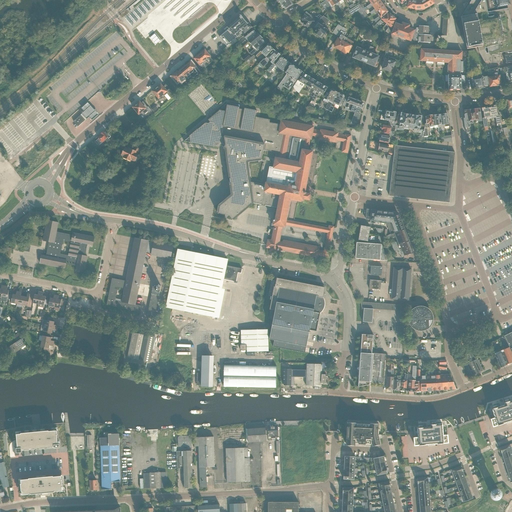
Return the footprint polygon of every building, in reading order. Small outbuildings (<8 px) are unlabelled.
[(286,0),(281,4),(285,10),(286,9),(293,5),(291,1),(292,0),(286,0)] [(338,9),(340,7),(335,0),(326,0),(321,4),(327,12),(333,8),(333,6),(335,5),(338,9)] [(373,5),(380,1),(379,0),(368,0),(371,3),(370,4),(363,9),(364,11),(372,6),(373,5)] [(415,1),(414,0),(412,0),(407,0),(405,4),(408,5),(407,7),(410,8),(412,9),(413,9),(415,9),(415,7),(415,4),(415,3),(415,2),(415,1)] [(415,7),(415,9),(418,9),(418,10),(421,10),(421,9),(423,9),(424,9),(425,9),(433,4),(434,3),(433,0),(422,0),(421,1),(418,1),(418,0),(413,0),(414,0),(415,1),(415,2),(415,3),(415,4),(415,7)] [(511,40),(510,31),(511,30),(511,22),(509,23),(508,21),(506,9),(508,9),(508,8),(502,10),(498,10),(497,8),(487,9),(486,2),(485,0),(474,0),(472,1),(472,0),(471,1),(461,17),(467,49),(478,47),(479,52),(484,61),(487,61),(488,60),(490,59),(491,62),(499,63),(501,59),(500,55),(500,53),(505,52),(505,55),(506,63),(511,62),(511,40)] [(487,9),(497,8),(498,10),(502,10),(501,7),(510,5),(508,0),(495,0),(496,0),(492,1),(492,0),(485,0),(486,2),(487,9)] [(377,11),(383,6),(382,4),(382,3),(381,1),(380,1),(373,5),(375,9),(374,9),(368,14),(370,16),(373,14),(375,12),(377,11)] [(364,11),(363,9),(359,4),(350,10),(348,11),(351,16),(358,11),(363,19),(367,16),(364,11)] [(383,6),(377,11),(379,14),(378,15),(379,17),(374,20),(375,23),(380,18),(387,12),(386,9),(386,8),(385,7),(385,6),(384,6),(384,7),(383,6)] [(314,25),(322,17),(319,14),(316,17),(316,16),(315,16),(314,16),(313,16),(312,16),(311,16),(311,15),(310,16),(306,12),(303,16),(300,19),(302,20),(302,21),(301,22),(302,24),(303,24),(304,25),(305,26),(306,26),(307,27),(311,23),(314,25)] [(386,23),(393,16),(391,14),(390,14),(388,15),(387,14),(380,20),(376,24),(379,26),(381,23),(383,22),(384,21),(386,23)] [(248,23),(243,17),(241,16),(239,17),(227,27),(225,30),(226,32),(220,37),(227,45),(241,34),(240,33),(243,31),(245,34),(252,28),(248,23)] [(393,16),(386,23),(385,25),(388,27),(388,29),(385,32),(388,33),(395,22),(396,22),(394,20),(395,19),(395,18),(393,16)] [(322,17),(314,25),(312,28),(315,30),(314,33),(322,39),(328,30),(323,27),(327,21),(322,17)] [(429,26),(419,26),(419,30),(416,29),(415,31),(414,31),(414,30),(408,28),(409,25),(402,23),(401,26),(395,23),(392,34),(410,41),(411,38),(413,39),(413,40),(413,41),(418,41),(418,42),(431,43),(430,43),(431,35),(428,35),(429,27),(429,26)] [(341,31),(342,29),(338,26),(333,33),(338,36),(341,31)] [(340,50),(344,43),(347,38),(343,36),(345,33),(347,30),(343,28),(342,29),(341,31),(338,36),(340,37),(339,39),(338,39),(334,44),(336,45),(335,47),(340,50)] [(248,41),(257,34),(253,30),(244,37),(246,39),(239,46),(241,48),(248,42),(248,41)] [(161,40),(155,32),(151,36),(150,36),(149,37),(155,45),(158,42),(161,40)] [(248,41),(248,42),(251,44),(253,46),(261,39),(262,38),(257,34),(248,41)] [(344,43),(340,50),(345,53),(346,52),(348,52),(351,46),(356,39),(353,37),(350,44),(349,43),(348,45),(344,43)] [(266,43),(261,39),(253,46),(255,49),(254,49),(249,53),(252,55),(266,43)] [(266,57),(273,50),(268,44),(256,56),(258,58),(262,53),(266,57)] [(364,62),(370,46),(367,45),(365,48),(364,51),(357,48),(356,49),(355,51),(356,52),(353,57),(353,58),(354,59),(356,59),(364,62)] [(370,46),(364,62),(371,65),(372,66),(374,66),(376,60),(378,60),(378,58),(378,57),(371,54),(372,51),(373,48),(370,46)] [(448,63),(448,76),(460,76),(460,72),(463,72),(464,72),(463,66),(463,61),(461,61),(461,59),(462,59),(462,51),(421,48),(420,61),(426,61),(426,63),(433,64),(433,62),(437,62),(437,64),(444,65),(444,62),(448,63)] [(209,65),(214,61),(205,50),(204,50),(200,54),(206,62),(207,62),(207,63),(209,65)] [(280,55),(274,50),(272,53),(271,53),(264,60),(264,59),(258,64),(262,68),(270,61),(273,63),(280,55)] [(245,62),(251,57),(247,53),(242,58),(245,62)] [(206,62),(200,54),(194,59),(200,65),(201,67),(203,66),(205,68),(209,65),(207,63),(207,62),(206,62)] [(255,57),(254,55),(246,61),(248,63),(255,57)] [(392,69),(393,66),(394,65),(395,64),(394,63),(395,62),(394,62),(395,62),(396,60),(395,60),(396,59),(384,55),(382,60),(385,61),(382,69),(383,69),(383,70),(385,71),(386,70),(390,71),(391,68),(392,69)] [(283,72),(290,63),(281,56),(274,64),(273,63),(263,76),(266,79),(269,76),(267,75),(274,68),(276,70),(278,68),(283,72)] [(200,73),(190,62),(178,72),(177,71),(175,73),(174,73),(172,75),(172,76),(175,80),(174,81),(176,83),(177,82),(177,83),(180,80),(182,82),(185,79),(188,83),(200,73)] [(280,90),(296,68),(290,64),(285,72),(287,74),(277,88),(280,90)] [(296,68),(280,90),(280,91),(283,86),(286,88),(289,83),(291,80),(295,82),(302,72),(296,68)] [(304,85),(309,77),(303,73),(299,81),(297,80),(293,87),(294,89),(295,90),(297,92),(299,93),(302,89),(303,87),(301,86),(299,87),(297,85),(300,82),(303,84),(304,85)] [(482,75),(481,73),(471,75),(472,79),(473,90),(484,88),(484,87),(489,86),(487,74),(482,75)] [(490,87),(497,85),(494,73),(494,74),(492,74),(492,76),(494,76),(494,77),(488,78),(490,87)] [(461,76),(460,76),(448,76),(446,76),(446,82),(448,82),(448,89),(461,89),(461,82),(465,82),(465,76),(461,76)] [(310,88),(315,80),(309,77),(304,85),(306,85),(308,87),(307,91),(305,90),(303,90),(302,89),(299,93),(301,94),(303,95),(305,95),(306,96),(310,88)] [(313,97),(321,84),(315,80),(310,88),(315,91),(314,92),(313,91),(311,96),(313,97)] [(166,91),(160,84),(160,85),(157,86),(158,87),(155,88),(153,90),(152,91),(159,99),(164,94),(165,95),(167,94),(171,98),(175,95),(170,88),(166,91)] [(313,97),(312,100),(311,100),(314,102),(316,99),(315,99),(316,99),(318,94),(317,94),(318,93),(322,95),(327,88),(321,84),(313,97)] [(329,111),(337,93),(332,90),(330,91),(329,93),(327,93),(325,97),(323,101),(323,102),(323,103),(324,104),(325,104),(326,104),(327,103),(328,101),(330,102),(329,104),(328,104),(325,109),(329,111)] [(341,107),(342,106),(344,101),(342,101),(344,97),(343,95),(337,93),(329,111),(332,112),(334,107),(334,106),(335,104),(341,107)] [(357,107),(359,102),(359,101),(358,100),(357,100),(356,100),(355,100),(349,98),(348,98),(346,97),(342,106),(346,107),(345,109),(348,111),(349,110),(351,104),(357,107)] [(141,104),(140,101),(133,107),(139,114),(142,111),(145,114),(148,112),(149,113),(151,110),(148,107),(147,107),(145,105),(143,102),(141,104)] [(363,103),(359,102),(357,107),(351,104),(349,110),(355,113),(353,119),(355,120),(353,124),(356,125),(360,115),(359,114),(361,108),(362,109),(362,108),(364,105),(363,103)] [(87,103),(81,109),(84,112),(81,115),(86,120),(88,117),(91,120),(98,114),(87,103)] [(258,111),(245,109),(245,110),(240,109),(240,108),(228,105),(226,112),(221,111),(210,121),(209,120),(209,121),(211,122),(209,124),(207,123),(206,124),(206,123),(198,130),(191,136),(192,142),(191,142),(185,141),(185,140),(184,141),(219,148),(221,145),(223,146),(225,147),(224,148),(224,149),(224,148),(226,149),(227,153),(228,163),(232,195),(219,206),(218,213),(217,214),(225,215),(225,216),(226,217),(227,218),(229,216),(233,220),(252,203),(278,208),(275,220),(275,219),(274,219),(273,220),(273,221),(274,222),(273,225),(274,225),(271,241),(268,240),(266,247),(270,248),(270,251),(277,252),(277,250),(278,250),(317,257),(317,255),(328,257),(332,233),(331,233),(331,230),(333,229),(333,227),(329,226),(329,228),(286,220),(290,198),(297,200),(297,201),(301,202),(301,203),(302,203),(303,199),(309,200),(310,194),(306,194),(306,192),(304,192),(312,152),(308,151),(310,139),(311,139),(312,135),(319,137),(319,139),(336,143),(336,140),(344,141),(342,152),(347,153),(351,135),(345,134),(345,137),(337,135),(338,133),(320,130),(320,132),(313,131),(313,127),(312,127),(313,124),(286,118),(285,121),(282,121),(281,125),(270,123),(271,120),(256,117),(258,111)] [(489,107),(491,119),(495,118),(497,125),(497,127),(499,126),(500,129),(502,128),(499,115),(498,115),(496,105),(489,107)] [(487,119),(491,119),(489,107),(482,108),(483,118),(482,118),(484,127),(484,131),(488,130),(488,126),(487,119)] [(473,120),(472,110),(471,110),(471,109),(468,110),(464,111),(465,119),(464,119),(466,132),(470,132),(469,124),(474,123),(473,120)] [(478,120),(478,121),(481,121),(481,122),(483,122),(482,120),(481,120),(480,109),(475,109),(473,109),(473,110),(472,110),(473,120),(478,120)] [(386,110),(384,120),(389,121),(389,123),(390,123),(390,125),(395,126),(396,122),(394,122),(396,112),(392,111),(386,110)] [(441,123),(442,131),(444,131),(443,128),(443,127),(444,126),(444,127),(449,126),(448,123),(447,113),(445,112),(443,113),(443,114),(442,114),(440,115),(441,123)] [(409,130),(411,115),(409,114),(408,113),(407,113),(406,114),(401,113),(400,121),(399,122),(398,124),(399,125),(399,126),(397,126),(396,129),(403,130),(404,130),(404,129),(409,130)] [(422,138),(423,130),(419,129),(420,128),(421,126),(421,125),(423,117),(421,117),(421,116),(416,116),(416,115),(416,114),(415,114),(414,114),(414,115),(411,115),(409,130),(414,131),(414,132),(420,133),(419,137),(422,137),(422,138)] [(442,131),(441,123),(440,123),(439,115),(437,115),(436,115),(435,114),(433,114),(433,115),(432,115),(434,128),(438,128),(438,127),(440,127),(440,128),(440,131),(442,131)] [(78,127),(86,120),(81,115),(73,121),(78,127)] [(430,129),(434,128),(432,115),(428,116),(428,117),(426,117),(426,119),(426,122),(426,123),(426,124),(425,124),(424,131),(423,131),(423,130),(422,138),(422,142),(425,141),(424,136),(428,136),(428,131),(430,131),(430,129)] [(389,136),(393,136),(394,132),(390,131),(391,127),(383,125),(383,126),(381,126),(381,128),(382,129),(382,130),(383,130),(382,133),(389,134),(389,136)] [(108,142),(110,140),(109,138),(111,137),(108,134),(107,135),(104,131),(100,135),(98,137),(102,142),(105,140),(107,143),(108,142)] [(396,137),(393,136),(389,136),(387,135),(386,136),(381,135),(379,142),(388,143),(389,137),(391,138),(391,139),(395,140),(396,137)] [(387,145),(379,143),(378,150),(387,152),(388,148),(393,149),(394,145),(387,144),(387,145)] [(137,153),(140,148),(136,146),(135,149),(135,151),(128,148),(128,149),(125,147),(120,158),(123,159),(123,158),(130,161),(131,160),(136,162),(138,158),(137,157),(138,154),(137,153)] [(449,203),(455,153),(395,146),(389,196),(449,203)] [(216,158),(204,156),(200,176),(212,179),(216,158)] [(398,213),(367,210),(366,219),(371,220),(370,223),(375,223),(375,222),(385,223),(386,223),(391,234),(404,229),(398,213)] [(89,245),(93,245),(94,237),(73,233),(72,235),(57,232),(58,223),(47,220),(43,241),(49,242),(46,256),(41,255),(40,263),(65,268),(66,261),(74,263),(74,265),(77,266),(76,271),(84,273),(87,256),(85,256),(87,244),(89,244),(89,245)] [(359,233),(369,234),(370,227),(361,225),(359,233)] [(396,239),(406,235),(404,229),(391,234),(388,235),(389,238),(395,236),(396,239)] [(368,241),(369,234),(359,233),(358,240),(368,241)] [(393,248),(409,242),(406,235),(396,239),(397,241),(395,242),(391,244),(393,248)] [(151,255),(170,259),(173,245),(154,241),(154,242),(148,241),(135,238),(126,281),(112,278),(106,305),(129,310),(128,311),(130,311),(130,310),(140,312),(141,306),(135,305),(135,304),(145,252),(151,253),(151,255)] [(398,252),(399,252),(411,247),(409,242),(393,248),(394,252),(397,251),(398,252)] [(385,260),(384,256),(386,255),(382,245),(357,243),(356,258),(380,260),(385,260)] [(11,253),(12,248),(6,247),(5,252),(3,262),(9,264),(11,253)] [(411,247),(399,252),(400,255),(401,257),(413,253),(411,247)] [(241,273),(242,268),(227,265),(228,260),(177,250),(166,307),(216,318),(224,279),(236,281),(237,272),(241,273)] [(381,276),(382,267),(371,266),(370,275),(381,276)] [(408,300),(411,269),(394,268),(391,299),(408,300)] [(270,310),(268,319),(273,320),(269,339),(274,340),(273,347),(305,353),(306,346),(310,330),(316,331),(320,313),(321,312),(322,311),(322,310),(323,309),(324,308),(324,307),(324,306),(324,305),(325,303),(324,302),(324,301),(324,300),(323,298),(323,297),(322,296),(324,288),(277,279),(277,281),(271,280),(268,296),(272,297),(269,309),(270,310)] [(380,290),(381,281),(370,280),(369,289),(380,290)] [(9,299),(10,295),(8,294),(9,290),(6,290),(6,286),(4,286),(1,298),(1,300),(6,301),(7,299),(9,299)] [(160,292),(161,287),(157,286),(157,287),(153,286),(147,315),(154,317),(160,292)] [(17,304),(19,292),(16,291),(16,295),(13,294),(12,295),(10,295),(9,299),(12,300),(11,303),(17,304)] [(54,307),(56,295),(54,295),(53,298),(50,298),(50,299),(48,298),(46,304),(49,305),(48,306),(54,307)] [(54,307),(53,310),(59,311),(59,309),(60,305),(63,306),(64,299),(61,299),(61,300),(58,299),(59,296),(56,295),(54,307)] [(372,322),(374,303),(360,302),(362,312),(363,312),(363,322),(372,322)] [(429,327),(429,326),(428,321),(432,320),(432,319),(432,318),(432,317),(432,316),(432,315),(431,314),(431,313),(430,312),(429,311),(428,310),(428,309),(427,309),(426,308),(425,308),(424,308),(423,307),(422,307),(421,307),(420,307),(419,307),(418,307),(417,308),(416,308),(415,308),(414,309),(413,310),(412,311),(412,312),(411,312),(410,313),(410,314),(410,315),(409,316),(409,317),(409,318),(409,319),(409,320),(409,321),(410,322),(410,323),(410,324),(411,325),(411,326),(412,326),(413,327),(413,328),(414,328),(415,329),(416,329),(417,330),(418,330),(419,330),(420,330),(421,330),(422,330),(423,330),(424,330),(425,329),(426,329),(427,329),(427,328),(428,327),(429,327)] [(46,317),(45,320),(43,320),(42,325),(45,326),(57,328),(57,326),(54,325),(54,322),(55,318),(48,317),(47,317),(46,317)] [(57,328),(45,326),(44,326),(42,325),(40,330),(43,331),(45,331),(44,333),(44,334),(50,335),(51,333),(52,333),(53,330),(57,331),(57,328)] [(268,351),(268,329),(241,330),(241,345),(240,345),(240,350),(247,350),(247,352),(268,351)] [(44,334),(44,333),(39,332),(39,335),(42,336),(41,341),(54,344),(54,341),(51,341),(51,337),(50,337),(50,335),(44,334)] [(150,362),(155,337),(132,332),(127,357),(150,362)] [(21,339),(18,334),(14,337),(17,342),(8,348),(11,353),(14,351),(16,352),(22,348),(22,349),(26,347),(28,350),(23,342),(24,341),(22,338),(21,339)] [(373,335),(361,334),(362,334),(359,367),(358,367),(358,370),(359,370),(358,386),(358,387),(369,385),(370,382),(371,382),(383,383),(385,354),(373,353),(373,354),(372,354),(373,335)] [(509,364),(511,362),(511,353),(510,349),(508,344),(504,336),(498,339),(503,350),(509,364)] [(50,349),(52,349),(54,344),(41,341),(40,347),(44,348),(43,351),(49,352),(50,349)] [(500,367),(509,364),(503,350),(494,353),(499,363),(500,367)] [(471,352),(463,355),(465,361),(467,360),(468,363),(474,361),(473,358),(474,357),(471,352)] [(211,386),(212,356),(191,355),(190,391),(201,391),(201,386),(211,386)] [(470,377),(483,371),(477,359),(474,361),(468,363),(464,365),(470,377)] [(307,377),(306,386),(321,386),(321,384),(322,364),(307,364),(307,370),(307,372),(307,377)] [(276,388),(276,366),(224,365),(223,387),(276,388)] [(409,380),(408,391),(415,392),(415,381),(416,371),(416,366),(413,366),(412,377),(413,377),(413,380),(409,380)] [(284,369),(283,385),(283,384),(291,384),(291,377),(306,377),(307,372),(307,370),(292,370),(292,369),(291,369),(291,370),(284,369)] [(445,374),(446,390),(455,389),(456,389),(450,374),(445,374)] [(511,399),(504,402),(505,405),(492,409),(495,418),(491,419),(493,426),(497,424),(497,426),(503,424),(503,423),(506,422),(506,424),(511,422),(511,420),(511,421),(511,420),(511,399)] [(370,424),(355,423),(356,423),(347,422),(346,445),(354,445),(355,443),(371,444),(372,446),(380,444),(378,434),(378,424),(370,423),(370,424)] [(443,435),(442,423),(430,424),(431,427),(417,428),(418,437),(414,438),(414,445),(419,445),(419,446),(425,445),(428,444),(428,446),(434,445),(434,444),(437,443),(437,444),(444,444),(444,443),(448,443),(447,435),(443,435)] [(278,437),(278,427),(267,427),(268,437),(269,437),(269,434),(271,434),(271,438),(275,438),(275,437),(278,437)] [(248,442),(266,441),(265,428),(247,429),(248,442)] [(14,447),(14,448),(14,454),(15,454),(15,455),(19,454),(19,453),(19,452),(22,452),(22,451),(54,448),(60,447),(60,444),(58,444),(57,435),(58,435),(57,431),(57,430),(49,431),(49,430),(45,431),(41,432),(41,431),(37,431),(37,432),(33,432),(29,432),(29,433),(25,433),(21,433),(21,434),(16,434),(17,445),(16,445),(15,445),(15,446),(14,446),(14,447)] [(119,434),(109,434),(109,438),(100,438),(102,490),(111,489),(111,482),(120,482),(119,434)] [(182,436),(182,435),(181,435),(181,436),(180,436),(179,436),(178,437),(178,438),(178,439),(178,447),(187,446),(187,449),(191,449),(191,436),(182,436)] [(214,467),(213,437),(194,437),(194,446),(199,446),(199,467),(199,474),(200,488),(207,487),(206,474),(206,467),(214,467)] [(460,443),(462,451),(468,450),(465,442),(460,443)] [(511,450),(510,444),(500,448),(501,453),(502,453),(511,450)] [(227,483),(245,482),(244,448),(226,448),(227,483)] [(511,455),(511,451),(511,450),(502,453),(503,458),(511,455)] [(192,488),(191,451),(183,451),(176,451),(177,468),(181,468),(180,466),(184,466),(184,488),(192,488)] [(511,461),(511,455),(503,458),(505,464),(511,461)] [(453,475),(463,471),(461,466),(451,470),(453,475)] [(386,467),(376,470),(377,475),(387,473),(386,467)] [(455,480),(464,477),(463,472),(463,471),(453,475),(455,480)] [(160,488),(166,488),(166,472),(143,473),(144,478),(140,478),(140,488),(150,488),(160,488)] [(93,480),(93,478),(93,474),(87,474),(87,478),(88,478),(89,482),(90,482),(90,490),(97,490),(96,480),(93,480)] [(21,483),(21,491),(22,491),(22,494),(30,494),(38,493),(47,492),(47,493),(55,492),(55,491),(63,491),(62,487),(63,487),(62,479),(61,476),(53,476),(46,477),(36,478),(36,477),(29,478),(29,479),(21,480),(21,483)] [(457,486),(467,482),(464,477),(455,480),(457,486)] [(459,491),(469,487),(467,482),(457,486),(459,491)] [(461,496),(471,493),(469,487),(459,491),(461,496)] [(495,499),(496,499),(497,498),(498,498),(499,498),(499,497),(500,497),(500,496),(500,495),(500,494),(500,493),(500,492),(500,491),(499,491),(499,490),(498,490),(497,489),(496,489),(495,489),(494,489),(493,489),(492,490),(491,491),(491,492),(490,493),(490,494),(490,495),(491,496),(491,497),(492,497),(492,498),(493,498),(493,499),(494,499),(495,499)] [(471,493),(461,496),(463,502),(473,498),(471,493)] [(298,511),(298,502),(268,502),(267,511),(298,511)] [(246,511),(246,503),(229,504),(229,511),(246,511)]
